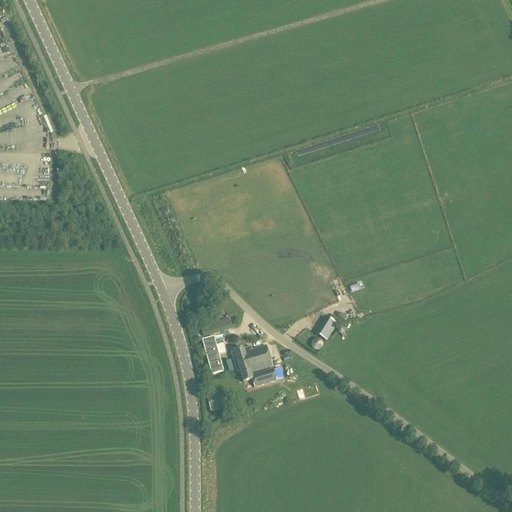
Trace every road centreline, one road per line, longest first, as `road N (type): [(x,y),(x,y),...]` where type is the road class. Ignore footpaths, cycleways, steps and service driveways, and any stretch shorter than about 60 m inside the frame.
road 1 (unclassified): [(511,508),(288,345),(213,280),(161,291)]
road 2 (tertiary): [(161,291),(28,0)]
road 3 (tertiary): [(195,511),(189,380),(161,291)]
